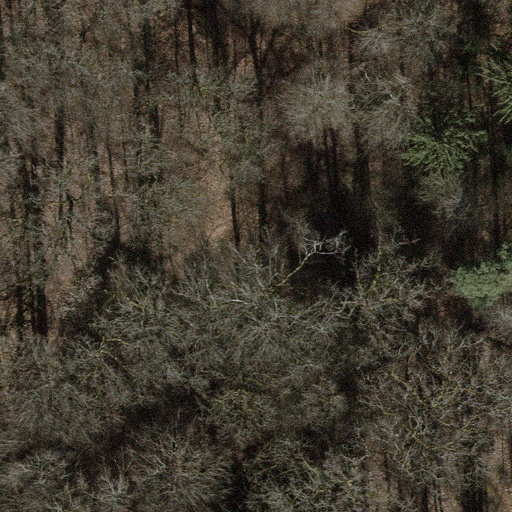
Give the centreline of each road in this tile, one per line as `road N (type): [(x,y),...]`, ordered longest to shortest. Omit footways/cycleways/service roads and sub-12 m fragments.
road 1 (track): [(323,226),(358,317),(496,511)]
road 2 (track): [(229,0),(323,226)]
